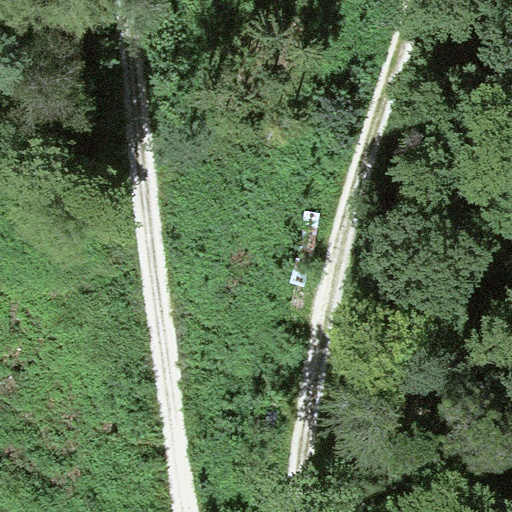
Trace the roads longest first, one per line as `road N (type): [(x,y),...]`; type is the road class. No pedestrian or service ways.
road 1 (track): [(413,0),(389,66),(298,511)]
road 2 (track): [(202,511),(113,0)]
